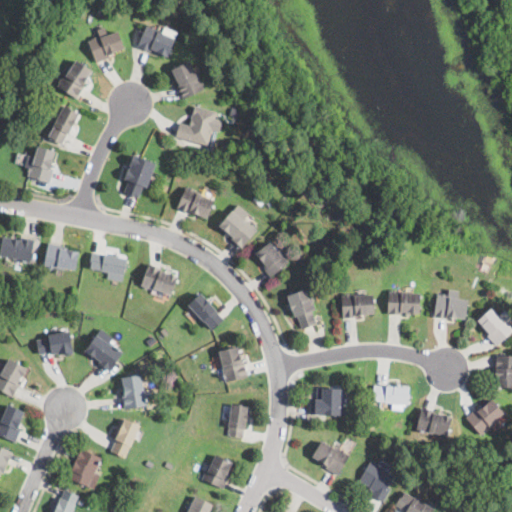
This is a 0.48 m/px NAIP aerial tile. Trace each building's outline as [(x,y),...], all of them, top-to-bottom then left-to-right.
[(108,14),(102,15),(100,7),(106,5),(108,14)] [(146,24),(150,26),(150,25),(163,31),(162,33),(175,38),(168,56),(151,49),(151,51),(139,46),(137,45),(146,24)] [(119,30),(125,47),(108,54),(110,57),(96,63),(88,41),(106,34),(107,35),(119,30)] [(92,70),(87,77),(83,83),(85,84),(77,98),(58,86),(60,83),(58,82),(61,78),(62,79),(67,71),(68,72),(76,60),(92,70)] [(203,89),(183,99),(177,87),(180,85),(172,69),(189,61),(203,89)] [(69,134),(68,135),(67,135),(62,144),(49,137),(54,126),(53,125),(64,105),(79,114),(69,134)] [(215,118),(212,129),(208,145),(176,136),(180,122),(189,125),(195,105),(217,111),(215,118)] [(240,112),(238,118),(230,115),(232,109),(240,112)] [(57,151),(53,164),(52,168),(54,169),(51,183),(28,177),(33,157),(35,158),(38,146),(57,151)] [(157,163),(148,186),(144,185),(140,198),(124,192),(129,180),(124,179),(128,169),(130,169),(131,165),(130,165),(134,155),(157,163)] [(189,187),(195,189),(194,191),(215,200),(206,219),(190,211),(189,213),(179,208),(177,207),(186,187),(189,188),(189,187)] [(233,212),(243,221),(245,219),(257,229),(242,247),(233,240),(231,238),(233,236),(230,233),(228,235),(224,232),(226,229),(221,225),(233,212)] [(15,239),(21,240),(22,236),(35,240),(30,263),(12,259),(13,258),(0,255),(0,250),(3,236),(15,239)] [(269,242),(277,251),(279,250),(289,263),(271,277),(264,269),(264,268),(266,267),(255,253),(269,242)] [(80,251),(76,272),(54,268),(53,269),(48,268),(48,266),(45,265),(48,243),(63,245),(63,248),(80,251)] [(128,259),(125,276),(88,268),(92,251),(128,259)] [(323,261),(314,268),(310,263),(320,256),(323,261)] [(179,276),(173,296),(148,288),(148,289),(144,288),(144,286),(141,285),(142,284),(148,264),(162,268),(161,270),(179,276)] [(458,290),(457,298),(469,300),(466,320),(448,317),(448,319),(434,317),(437,294),(440,294),(440,293),(448,294),(448,288),(458,290)] [(312,311),(314,318),(316,324),(301,328),(298,317),(294,318),(287,295),(308,289),(315,310),(312,311)] [(397,290),(397,291),(422,292),(421,313),(402,312),(401,315),(387,314),(388,291),(392,291),(392,290),(397,290)] [(202,293),(209,300),(226,318),(212,331),(191,308),(189,306),(194,301),(192,299),(195,296),(197,298),(202,293)] [(355,315),(356,318),(349,319),(348,317),(344,317),(341,298),(373,293),(376,312),(355,315)] [(490,308),(499,316),(500,315),(511,327),(511,333),(498,347),(488,336),(487,336),(489,334),(477,322),(490,308)] [(43,316),(35,317),(34,310),(43,309),(43,316)] [(168,331),(164,334),(160,329),(164,326),(168,331)] [(121,354),(111,368),(109,371),(98,362),(99,360),(96,358),(95,359),(87,353),(88,351),(86,350),(102,328),(114,337),(108,344),(121,354)] [(70,332),(75,353),(63,355),(63,353),(58,354),(58,353),(52,354),(52,351),(39,354),(36,339),(70,332)] [(157,341),(151,347),(146,341),(152,336),(157,341)] [(242,364),(243,367),(245,367),(248,376),(227,382),(219,354),(221,353),(220,351),(237,346),(242,364)] [(497,355),(511,356),(511,387),(498,386),(498,379),(496,378),(497,367),(495,367),(496,356),(497,356),(497,355)] [(27,367),(22,376),(11,396),(0,389),(0,372),(1,373),(10,357),(27,367)] [(131,408),(125,409),(122,396),(125,395),(122,378),(142,375),(147,406),(131,408)] [(410,388),(408,404),(373,400),(374,384),(410,388)] [(342,390),(341,415),(341,416),(322,415),(322,414),(311,413),(312,398),(316,398),(317,388),(342,388),(342,390)] [(493,399),(505,413),(487,427),(490,430),(486,433),(485,432),(481,435),(466,417),(475,409),(478,412),(493,399)] [(28,413),(23,425),(15,442),(0,434),(0,418),(2,414),(4,415),(9,404),(28,413)] [(246,428),(244,439),(227,436),(232,404),(250,407),(246,428)] [(453,416),(451,436),(418,431),(421,408),(434,410),(434,414),(453,416)] [(126,419),(141,426),(126,458),(111,451),(118,435),(115,434),(121,421),(124,422),(126,419)] [(324,441),(334,448),(336,446),(351,455),(337,475),(325,467),(327,465),(313,456),(324,441)] [(3,472),(2,472),(0,476),(0,446),(12,452),(3,472)] [(98,464),(91,486),(71,479),(73,471),(72,471),(79,450),(80,449),(101,456),(98,464)] [(235,463),(229,475),(222,489),(203,479),(210,464),(211,465),(216,454),(235,463)] [(154,463),(151,468),(146,465),(149,460),(154,463)] [(391,488),(384,503),(370,496),(372,492),(368,489),(369,486),(359,480),(370,460),(395,473),(388,487),(391,488)] [(79,495),(72,511),(50,511),(56,499),(59,501),(65,488),(79,495)] [(404,492),(414,497),(434,508),(431,511),(408,511),(397,505),(404,492)] [(208,511),(207,511),(186,511),(187,511),(188,511),(195,496),(212,503),(208,511)]
